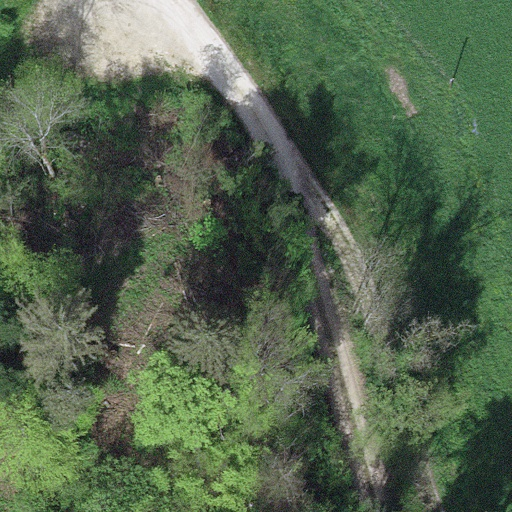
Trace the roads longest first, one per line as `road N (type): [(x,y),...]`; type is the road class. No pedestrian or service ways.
road 1 (track): [(309,200),(386,338),(444,511)]
road 2 (track): [(309,200),(351,430),(381,511)]
road 3 (track): [(151,0),(309,200)]
